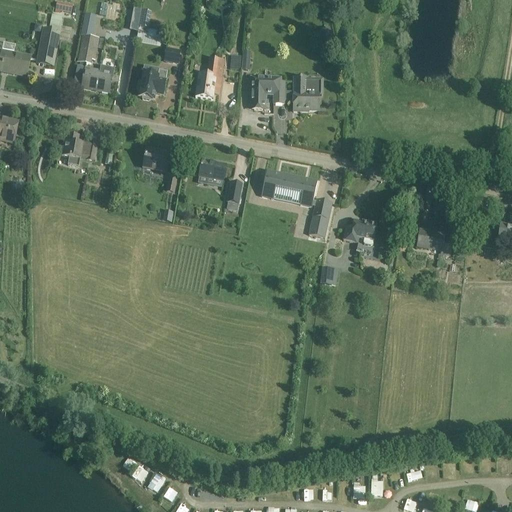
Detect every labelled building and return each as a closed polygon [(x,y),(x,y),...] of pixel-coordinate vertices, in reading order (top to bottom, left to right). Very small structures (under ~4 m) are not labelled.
[(72,14),(73,6),(57,2),(56,11),(72,14)] [(50,29),(60,31),(62,18),(52,16),(50,29)] [(150,21),(140,19),(139,27),(149,28),(150,21)] [(83,35),(83,36),(78,63),(91,65),(92,61),(94,61),(98,39),(93,38),(90,38),(92,27),(82,25),(81,35),(83,35)] [(335,45),(330,28),(322,30),(327,48),(335,45)] [(60,34),(44,30),(37,64),(54,67),(60,34)] [(164,62),(178,65),(180,53),(167,50),(164,62)] [(27,77),(29,68),(31,57),(0,51),(0,73),(2,73),(3,70),(8,71),(7,74),(27,77)] [(242,71),(249,72),(251,53),(243,52),(242,71)] [(241,58),(231,58),(230,70),(241,71),(241,58)] [(196,99),(213,101),(214,92),(220,92),(224,62),(218,62),(217,70),(209,69),(207,77),(199,75),(196,99)] [(109,94),(111,84),(114,72),(101,70),(101,72),(85,69),(82,88),(109,94)] [(159,95),(163,96),(168,73),(159,71),(158,77),(144,74),(142,83),(140,82),(138,83),(137,90),(138,92),(140,92),(139,98),(143,98),(143,100),(150,102),(150,100),(154,101),(155,93),(159,94),(159,95)] [(284,85),(282,85),(282,79),(250,78),(249,112),(266,112),(266,97),(274,97),(273,105),(284,105),(284,102),(285,93),(284,93),(284,85)] [(324,80),(307,80),(307,78),(294,78),(293,93),(285,93),(284,102),(293,102),(293,113),(310,113),(310,111),(319,111),(319,97),(323,97),(324,80)] [(0,142),(14,145),(16,133),(19,124),(0,119),(0,142)] [(95,163),(98,146),(78,142),(79,136),(68,134),(67,142),(64,142),(61,156),(69,158),(68,167),(79,169),(81,160),(95,163)] [(167,174),(170,154),(147,149),(142,170),(167,174)] [(211,164),(212,161),(203,159),(199,178),(198,185),(207,186),(208,179),(223,182),(226,166),(211,164)] [(267,172),(262,198),(273,200),(278,174),(267,172)] [(278,174),(273,200),(312,209),(313,207),(315,208),(309,237),(325,240),(332,204),(317,201),(316,203),(313,202),(318,183),(278,174)] [(177,179),(169,178),(166,193),(174,195),(177,179)] [(25,183),(22,183),(22,180),(16,180),(16,183),(13,183),(13,188),(25,188),(25,183)] [(243,186),(231,184),(227,203),(229,204),(228,210),(238,212),(239,205),(243,186)] [(373,243),(377,226),(354,222),(353,230),(346,229),(343,242),(357,245),(358,240),(364,241),(364,244),(365,246),(371,247),(373,245),(373,243)] [(511,228),(507,228),(501,227),(498,241),(510,243),(509,249),(511,249),(511,228)] [(450,259),(452,242),(444,241),(444,236),(420,232),(417,249),(440,252),(439,257),(450,259)] [(453,258),(466,260),(467,244),(455,242),(453,258)] [(322,269),(320,285),(336,288),(338,271),(322,269)] [(129,459),(123,468),(132,473),(137,464),(129,459)] [(467,460),(467,471),(476,471),(476,461),(467,460)] [(492,473),(491,461),(481,462),(482,473),(492,473)] [(509,462),(497,463),(498,475),(509,474),(509,462)] [(454,465),(443,468),(446,479),(456,476),(457,480),(463,478),(462,472),(456,473),(454,465)] [(138,467),(134,477),(142,481),(147,471),(138,467)] [(407,472),(409,483),(418,481),(416,470),(407,472)] [(146,491),(154,497),(165,482),(156,476),(146,491)] [(372,480),(371,494),(383,495),(383,481),(372,480)] [(365,499),(365,487),(353,486),(353,499),(365,499)] [(174,506),(179,493),(168,488),(162,502),(174,506)] [(434,493),(431,503),(441,506),(444,495),(434,493)] [(449,504),(459,506),(462,496),(452,493),(449,504)] [(466,511),(477,511),(480,499),(469,497),(466,511)] [(407,499),(403,511),(414,511),(418,503),(407,499)] [(182,501),(174,511),(189,511),(193,508),(182,501)]
